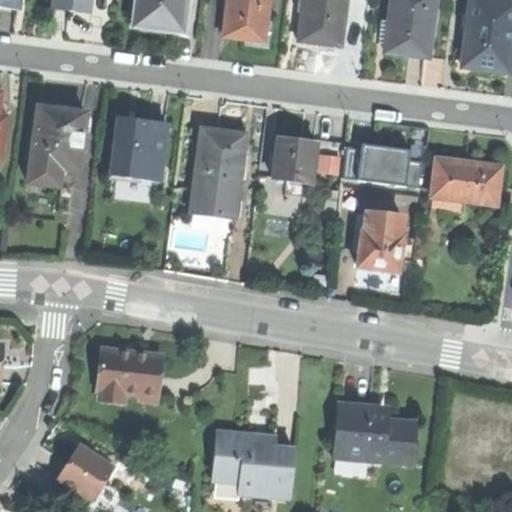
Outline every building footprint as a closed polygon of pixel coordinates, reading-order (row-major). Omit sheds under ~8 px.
[(70,9),(89,12),(90,0),(54,0),(53,7),(70,9)] [(157,26),(182,29),(186,0),(138,0),(136,23),(157,26)] [(268,0),(227,0),(223,35),(242,37),(263,40),(268,0)] [(318,44),(341,47),(347,0),(305,0),(300,42),(318,44)] [(407,60),(427,62),(435,0),(391,0),(384,57),(407,60)] [(511,37),(511,0),(505,0),(471,0),(463,66),(484,69),(507,72),(511,37)] [(59,109),(37,107),(30,181),(59,184),(60,166),(78,168),(84,111),(59,109)] [(139,119),(119,117),(112,174),(159,180),(165,122),(139,119)] [(219,129),(198,127),(191,199),(225,202),(226,192),(238,193),(243,131),(219,129)] [(278,138),(274,178),(312,181),(315,142),(296,140),(278,138)] [(435,157),(429,196),(494,204),(499,166),(468,162),(435,157)] [(234,231),(238,193),(226,192),(225,202),(191,199),(189,227),(234,231)] [(359,243),(358,268),(379,269),(402,270),(405,217),(392,216),(392,219),(391,226),(374,225),(374,230),(360,229),(359,243)] [(353,242),(359,243),(360,229),(374,230),(374,225),(391,226),(392,219),(354,217),(353,242)] [(99,351),(97,390),(101,391),(101,401),(124,402),(125,393),(141,394),(142,386),(155,387),(154,394),(158,395),(160,355),(128,353),(99,351)] [(339,406),(336,451),(373,454),(372,461),(411,464),(414,424),(377,421),(378,409),(356,407),(339,406)] [(217,432),(213,481),(248,483),(247,495),(290,498),(294,450),(275,448),(276,436),(246,434),(217,432)] [(60,477),(95,499),(114,469),(79,446),(70,461),(60,477)]
